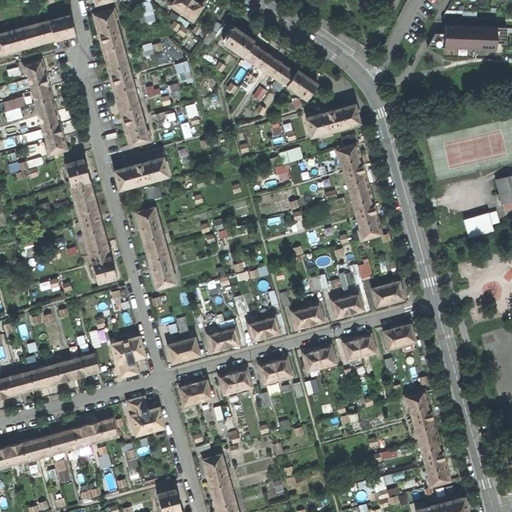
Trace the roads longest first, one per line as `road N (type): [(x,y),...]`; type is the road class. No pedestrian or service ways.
road 1 (residential): [(161,378),(79,74),(85,42),(77,0)]
road 2 (residential): [(438,304),(161,378)]
road 3 (tertiary): [(370,88),(438,304)]
road 4 (tertiary): [(438,304),(494,509)]
road 5 (residential): [(161,378),(0,424)]
road 6 (tertiary): [(257,0),(349,62),(370,88)]
road 7 (residential): [(198,511),(161,378)]
